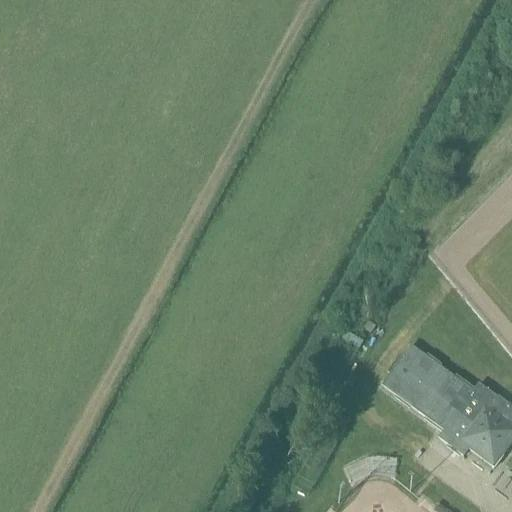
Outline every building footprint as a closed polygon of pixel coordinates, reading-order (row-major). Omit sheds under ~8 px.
[(474,394),(411,349),(383,387),(446,432),(440,440),(463,457),(468,449),(494,467),(511,441),(511,407),(497,397),(496,399),(479,387),(474,394)] [(329,397),(334,389),(314,377),(309,384),(329,397)] [(326,408),(330,400),(308,387),(303,394),(326,408)] [(326,411),(303,397),(297,408),(320,421),(326,411)] [(444,511),(417,491),(411,501),(426,511),(444,511)]
